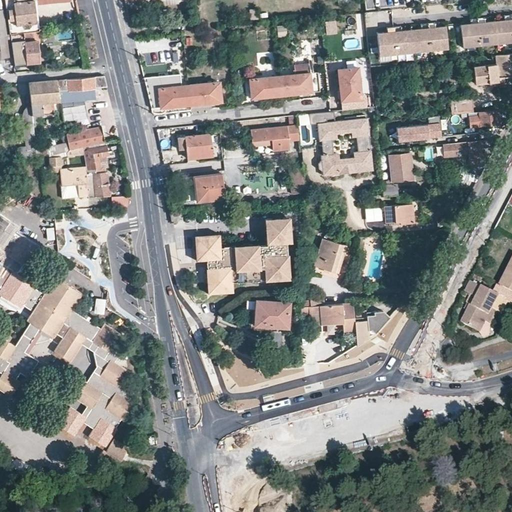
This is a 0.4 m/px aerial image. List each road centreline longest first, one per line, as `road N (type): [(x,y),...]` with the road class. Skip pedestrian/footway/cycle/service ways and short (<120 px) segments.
road 1 (secondary): [(396,381),(444,269),(511,146)]
road 2 (secondary): [(175,331),(133,123)]
road 3 (primary): [(396,381),(317,394),(211,429)]
road 4 (residential): [(323,103),(133,123)]
road 5 (primary): [(217,467),(365,422)]
road 6 (residential): [(0,78),(120,66)]
